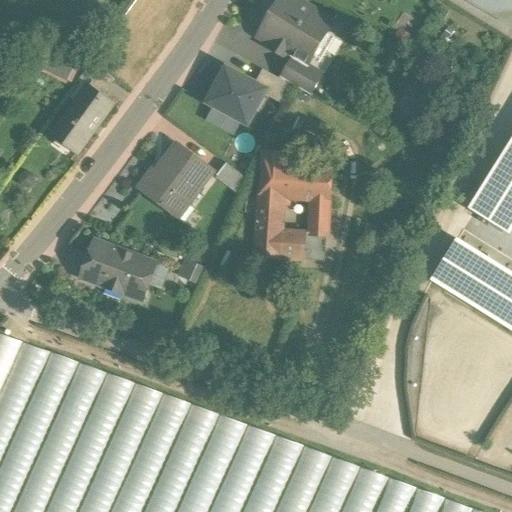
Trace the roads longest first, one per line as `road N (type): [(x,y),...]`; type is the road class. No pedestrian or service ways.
road 1 (track): [(0,307),(511,492)]
road 2 (residential): [(0,287),(125,132),(217,0)]
